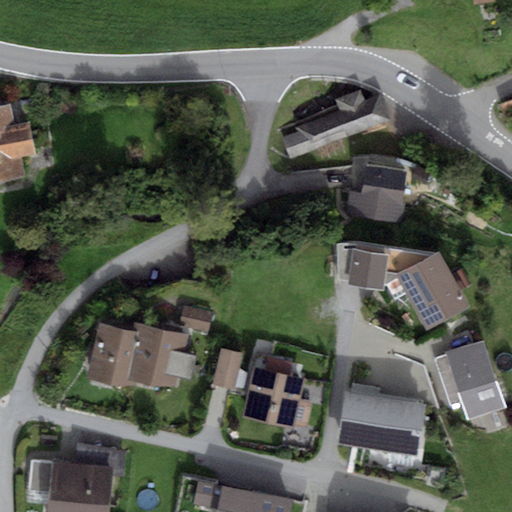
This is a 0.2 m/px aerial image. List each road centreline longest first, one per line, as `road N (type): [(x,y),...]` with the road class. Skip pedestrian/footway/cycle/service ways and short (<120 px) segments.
road 1 (residential): [(13,406),(49,330),(80,293),(212,218),(245,188),(261,117),(257,62)]
road 2 (residential): [(13,406),(385,488),(442,508)]
road 3 (tertiary): [(257,62),(102,69),(0,55)]
road 4 (tertiary): [(457,121),(365,70),(257,62)]
